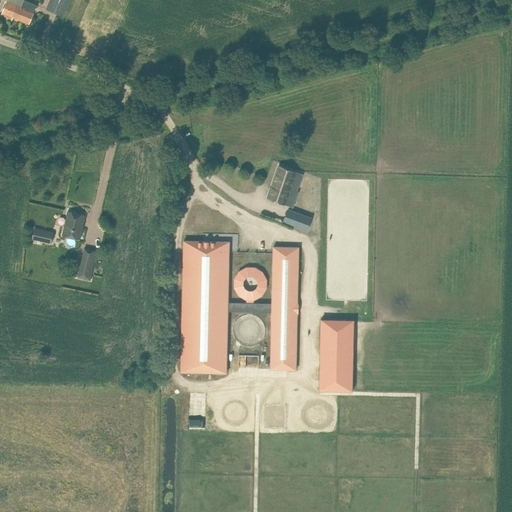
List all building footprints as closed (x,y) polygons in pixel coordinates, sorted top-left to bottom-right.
[(37,5),(28,1),(24,0),(23,0),(21,7),(16,5),(7,2),(1,15),(12,19),(12,17),(29,24),(33,13),(34,13),(37,5)] [(63,16),(67,7),(69,0),(49,0),(46,9),(63,16)] [(279,165),(268,198),(292,207),(293,207),(296,197),(298,192),(297,192),(289,189),(295,171),(289,169),(279,165)] [(62,235),(80,239),(85,215),(68,211),(62,235)] [(296,213),(292,225),(307,230),(311,218),(296,213)] [(40,230),(37,240),(45,241),(47,231),(40,230)] [(257,268),(255,268),(253,267),(252,267),(251,267),(249,267),(247,267),(245,268),(244,268),(242,269),(241,270),(239,271),(238,272),(237,274),(236,275),(235,277),(235,278),(234,280),(234,281),(234,283),(234,285),(235,288),(235,289),(236,291),(237,293),(238,293),(239,295),(240,296),(242,297),(243,298),(245,299),(247,299),(247,303),(228,303),(229,242),(184,241),(181,372),(226,373),(228,311),(272,312),(270,369),(296,370),(297,313),(298,313),(298,304),(297,304),(299,247),(273,247),(272,304),(253,303),(253,299),(255,299),(256,299),(258,298),(259,297),(261,296),(262,295),(263,294),(264,293),(265,291),(266,289),(266,287),(267,284),(267,282),(266,281),(266,279),(266,277),(265,276),(264,274),(262,272),(260,270),(259,270),(258,269),(257,268)] [(82,258),(78,275),(91,278),(95,261),(82,258)] [(321,319),(319,390),(352,391),(354,320),(321,319)] [(245,365),(257,366),(257,356),(246,356),(245,365)]
